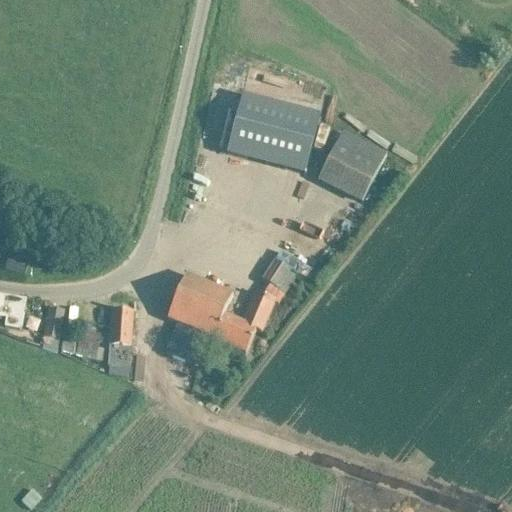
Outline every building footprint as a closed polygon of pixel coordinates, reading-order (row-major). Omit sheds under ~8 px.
[(243,99),(227,157),(305,177),(320,119),(243,99)] [(361,205),(386,157),(343,135),(318,183),(361,205)] [(13,259),(9,274),(23,278),(28,263),(13,259)] [(297,278),(283,269),(275,264),(262,284),(266,287),(259,298),(255,296),(243,326),(224,319),(233,298),(186,278),(167,323),(178,327),(166,357),(184,365),(190,367),(203,338),(214,343),(246,357),(256,333),(261,335),(273,305),(278,307),(297,278)] [(23,322),(26,302),(0,298),(0,320),(6,321),(4,330),(20,333),(23,322)] [(49,311),(48,319),(43,351),(56,356),(63,314),(49,311)] [(112,313),(108,370),(129,372),(133,315),(112,313)] [(64,328),(61,355),(72,358),(74,346),(76,329),(64,328)] [(78,347),(76,359),(84,361),(96,365),(98,354),(100,337),(80,334),(78,347)] [(42,511),(49,496),(39,491),(32,507),(42,511)]
